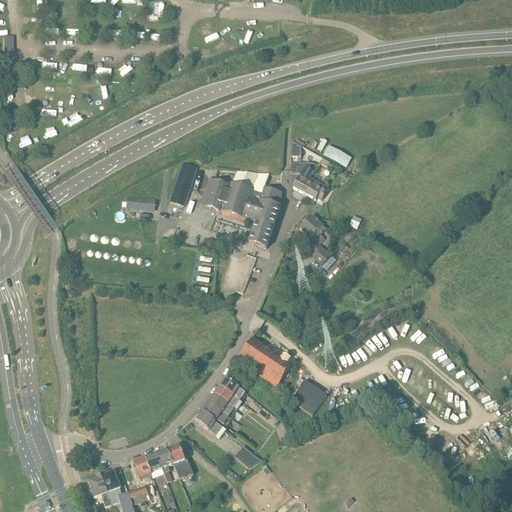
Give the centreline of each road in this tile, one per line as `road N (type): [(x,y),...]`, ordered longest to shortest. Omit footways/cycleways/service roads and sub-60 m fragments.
road 1 (primary): [(511,33),(376,47),(247,80),(156,115),(30,186)]
road 2 (primary): [(46,203),(132,152),(264,94),(379,64),(511,50)]
road 3 (unclassified): [(48,453),(121,456),(148,447),(228,364),(247,333),(290,199),(289,150)]
road 4 (tertiary): [(48,453),(33,415),(17,311)]
road 5 (tertiary): [(0,324),(9,396),(29,460)]
